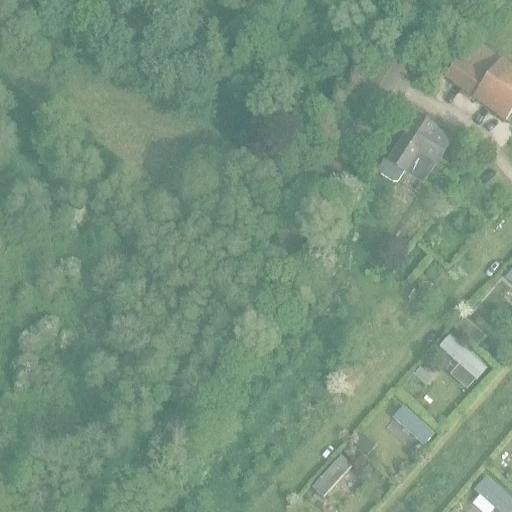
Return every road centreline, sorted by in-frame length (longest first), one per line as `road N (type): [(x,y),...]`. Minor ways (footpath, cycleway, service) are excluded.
road 1 (unclassified): [(118,511),(330,161),(393,78)]
road 2 (track): [(211,0),(351,134)]
